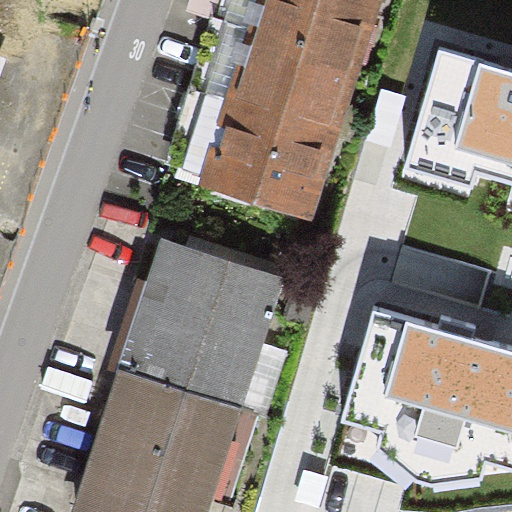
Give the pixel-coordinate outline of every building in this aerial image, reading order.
[(361,0),(219,0),(173,145),(210,156),(206,168),(298,197),(361,0)] [(0,76),(9,48),(0,44),(0,76)] [(270,267),(161,234),(122,359),(230,393),(270,267)] [(511,332),(419,305),(391,397),(511,433),(511,332)] [(122,359),(77,503),(107,511),(193,511),(230,393),(122,359)]
